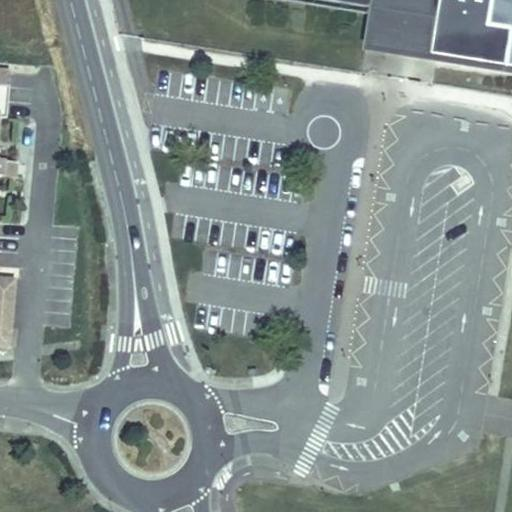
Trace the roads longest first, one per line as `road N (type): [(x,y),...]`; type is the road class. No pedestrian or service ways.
road 1 (unclassified): [(43,85),(50,132),(23,407)]
road 2 (tertiary): [(131,257),(68,0)]
road 3 (tertiary): [(131,257),(114,393)]
road 4 (tertiary): [(170,384),(131,257)]
